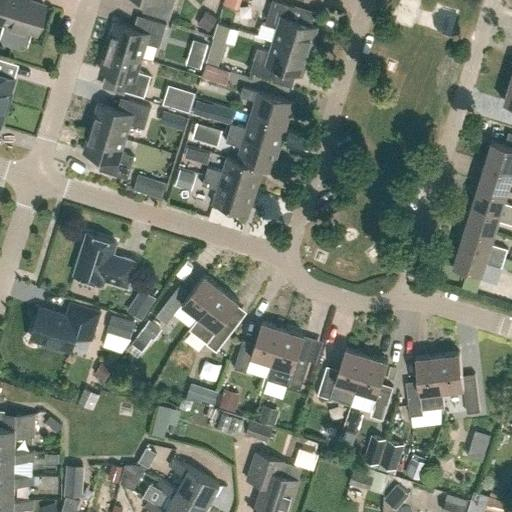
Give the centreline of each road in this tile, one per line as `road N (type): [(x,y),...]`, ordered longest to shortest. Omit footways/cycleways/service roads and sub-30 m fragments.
road 1 (residential): [(400,298),(486,0)]
road 2 (residential): [(372,0),(288,262)]
road 3 (residential): [(288,262),(34,179)]
road 4 (residential): [(34,179),(90,0)]
road 5 (residential): [(400,298),(370,311),(301,287),(288,262)]
